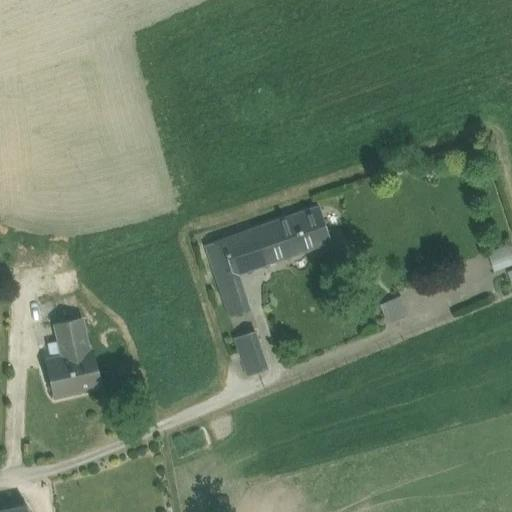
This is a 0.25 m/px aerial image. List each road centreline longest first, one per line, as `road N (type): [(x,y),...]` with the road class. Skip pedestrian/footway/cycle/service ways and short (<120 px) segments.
road 1 (track): [(0,478),(35,472),(440,314)]
road 2 (track): [(17,475),(16,275)]
